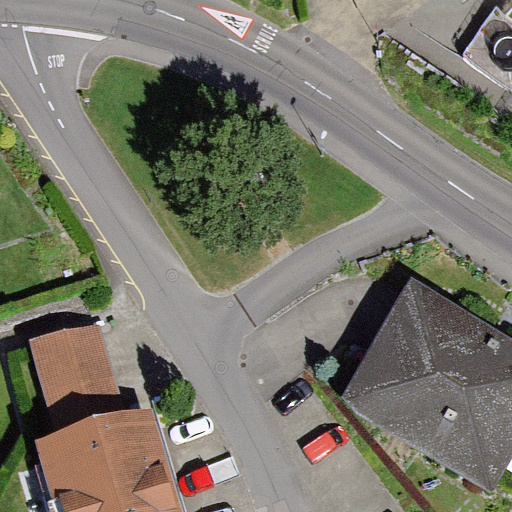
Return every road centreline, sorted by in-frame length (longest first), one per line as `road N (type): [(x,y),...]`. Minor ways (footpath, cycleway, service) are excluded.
road 1 (residential): [(24,0),(31,69),(241,412),(283,511)]
road 2 (tertiary): [(100,0),(137,5),(237,44),(323,91),(511,217)]
